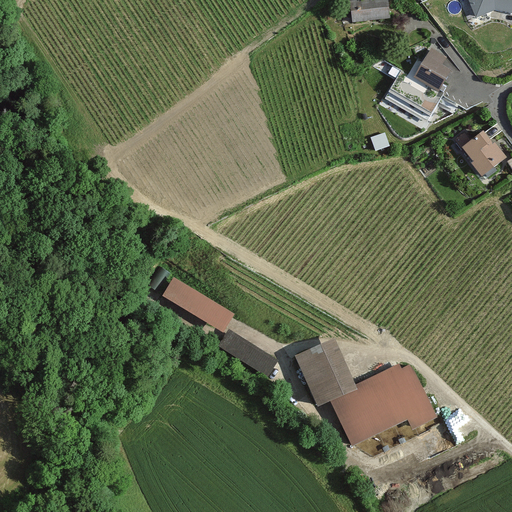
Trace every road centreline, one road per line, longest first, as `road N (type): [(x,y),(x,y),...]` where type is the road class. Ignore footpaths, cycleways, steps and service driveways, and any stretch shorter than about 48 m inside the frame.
road 1 (track): [(511,450),(408,354),(352,361)]
road 2 (unknown): [(496,95),(479,86),(432,28),(400,31)]
